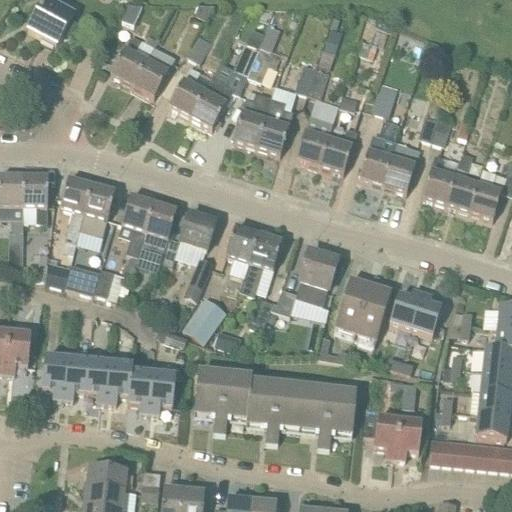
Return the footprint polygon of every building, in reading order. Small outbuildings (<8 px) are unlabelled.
[(65,34),(73,18),(46,2),(37,18),(27,35),(55,51),(65,34)] [(122,25),(133,30),(142,11),(129,9),(122,25)] [(206,24),(214,10),(197,10),(193,19),(206,24)] [(335,33),(338,23),(332,21),(329,31),(335,33)] [(340,36),(330,33),(323,54),(334,58),(340,36)] [(187,61),(200,68),(212,45),(199,38),(187,61)] [(143,46),(154,52),(158,45),(147,39),(143,46)] [(146,65),(154,52),(143,46),(132,40),(110,81),(131,92),(147,66),(146,65)] [(274,48),(262,43),(259,51),(270,57),(274,48)] [(423,59),(438,65),(443,50),(427,44),(423,59)] [(361,45),(356,58),(370,63),(375,49),(361,45)] [(246,81),(258,52),(245,46),(233,75),(246,81)] [(131,92),(153,104),(175,63),(154,52),(146,65),(147,66),(131,92)] [(268,70),(272,58),(258,52),(246,81),(261,87),(268,70)] [(268,70),(276,73),(281,62),(272,58),(268,70)] [(308,100),(317,73),(304,69),(295,96),(308,100)] [(213,79),(203,96),(192,90),(200,76),(191,71),(183,85),(168,112),(190,124),(214,79),(213,79)] [(320,104),(322,98),(329,77),(317,73),(308,100),(320,104)] [(234,95),(226,90),(227,86),(214,79),(190,124),(211,136),(234,95)] [(392,123),(393,122),(396,112),(392,110),(397,91),(381,86),(371,116),(392,123)] [(256,154),(272,104),(255,99),(253,105),(246,103),(232,146),(256,154)] [(357,103),(343,99),(339,112),(354,117),(357,103)] [(256,154),(279,161),(293,116),(284,114),(286,108),(272,104),(256,154)] [(430,148),(438,123),(425,119),(417,144),(430,148)] [(319,173),(328,144),(332,130),(308,122),(301,147),(295,166),(319,173)] [(430,148),(443,152),(451,126),(438,123),(430,148)] [(467,144),(472,126),(462,123),(457,141),(467,144)] [(319,173),(343,180),(356,136),(347,133),(343,148),(328,144),(319,173)] [(382,192),(396,146),(373,140),(358,185),(382,192)] [(406,200),(415,170),(414,170),(419,156),(397,148),(397,147),(396,146),(382,192),(406,200)] [(468,219),(478,188),(466,185),(473,161),(462,157),(459,167),(445,212),(468,219)] [(445,212),(459,167),(436,160),(421,204),(445,212)] [(492,226),(506,181),(496,178),(492,193),(478,188),(468,219),(492,226)] [(22,238),(22,213),(22,181),(0,181),(0,225),(12,226),(12,238),(22,238)] [(46,229),(47,182),(22,181),(22,213),(35,214),(35,229),(46,229)] [(76,245),(82,221),(90,190),(67,184),(59,214),(72,218),(65,242),(76,245)] [(102,242),(115,197),(90,190),(82,221),(96,224),(92,239),(102,242)] [(126,259),(130,261),(137,263),(141,248),(154,209),(130,202),(121,232),(132,235),(129,245),(130,245),(126,259)] [(168,245),(177,216),(154,209),(141,248),(137,263),(135,268),(157,275),(159,269),(172,271),(175,264),(179,249),(168,245)] [(206,257),(215,228),(188,219),(179,249),(175,264),(196,270),(198,265),(201,267),(204,257),(206,257)] [(221,278),(243,285),(257,241),(234,233),(221,278)] [(273,276),(281,248),(257,241),(243,285),(239,297),(254,302),(263,273),(273,276)] [(327,296),(336,265),(309,256),(299,288),(296,300),(289,320),(325,327),(327,315),(321,313),(326,296),(327,296)] [(22,258),(9,258),(9,274),(22,274),(22,258)] [(45,285),(46,265),(47,260),(34,259),(32,285),(45,285)] [(130,261),(124,281),(122,286),(129,288),(135,268),(137,263),(130,261)] [(46,265),(45,285),(64,291),(69,271),(46,265)] [(197,307),(212,271),(201,267),(198,265),(196,270),(183,301),(197,307)] [(99,279),(69,270),(69,271),(64,291),(63,293),(93,301),(93,299),(99,279)] [(93,299),(107,303),(113,278),(100,274),(99,279),(93,299)] [(374,353),(391,298),(349,285),(334,334),(354,341),(352,346),(374,353)] [(289,320),(296,300),(281,294),(276,309),(272,308),(270,316),(270,317),(278,319),(289,322),(289,320)] [(410,335),(422,298),(412,295),(409,303),(398,300),(389,329),(410,335)] [(431,342),(441,313),(429,309),(432,301),(422,298),(410,335),(431,342)] [(182,335),(203,350),(226,318),(205,303),(182,335)] [(270,316),(272,308),(260,303),(249,333),(262,338),(264,330),(270,316)] [(496,334),(511,335),(511,313),(499,312),(496,334)] [(274,328),(278,319),(270,317),(267,326),(274,328)] [(470,331),(472,318),(463,317),(462,318),(455,317),(452,329),(470,331)] [(173,340),(177,329),(164,325),(161,336),(173,340)] [(469,344),(470,331),(452,329),(449,341),(469,344)] [(186,345),(173,340),(161,336),(157,334),(154,343),(163,346),(163,348),(182,355),(186,345)] [(511,335),(496,334),(494,355),(485,354),(485,356),(511,358),(511,335)] [(239,343),(218,336),(213,352),(235,358),(239,343)] [(0,378),(5,379),(9,339),(0,338),(0,378)] [(27,373),(27,369),(30,342),(9,339),(5,379),(14,380),(15,372),(27,373)] [(327,355),(330,344),(322,343),(319,354),(327,355)] [(325,366),(327,358),(327,355),(319,354),(317,364),(325,366)] [(342,368),(345,357),(338,355),(337,360),(335,367),(342,368)] [(511,358),(485,356),(482,377),(511,380),(511,358)] [(335,367),(337,360),(327,358),(325,366),(335,367)] [(460,374),(462,361),(452,360),(451,373),(460,374)] [(398,376),(400,367),(388,363),(385,372),(398,376)] [(62,405),(66,366),(44,364),(41,394),(53,396),(52,404),(62,405)] [(84,399),(88,368),(66,366),(62,405),(73,406),(74,397),(84,399)] [(410,379),(413,371),(400,367),(398,376),(410,379)] [(105,409),(109,371),(88,368),(84,399),(96,400),(95,408),(105,409)] [(128,403),(131,373),(109,371),(105,409),(116,410),(117,402),(128,403)] [(459,387),(460,374),(451,373),(444,372),(442,385),(459,387)] [(149,419),(153,381),(132,379),(132,373),(131,373),(128,403),(127,409),(139,410),(138,418),(149,419)] [(511,390),(511,380),(482,377),(480,398),(472,397),(472,398),(510,402),(511,390)] [(330,438),(351,440),(355,399),(251,389),(251,384),(198,379),(193,419),(214,421),(212,438),(225,439),(227,423),(246,425),(245,429),(266,432),(265,448),(277,449),(279,433),(318,437),(316,453),(329,455),(330,438)] [(160,412),(172,413),(175,383),(153,381),(149,419),(159,420),(160,412)] [(402,397),(403,388),(390,386),(389,395),(402,397)] [(415,398),(416,389),(403,388),(402,397),(415,398)] [(415,398),(402,397),(401,412),(413,413),(415,398)] [(511,413),(509,413),(510,402),(472,398),(469,419),(478,420),(511,424),(511,413)] [(451,417),(452,404),(443,403),(442,416),(451,417)] [(450,429),(451,417),(442,416),(441,428),(450,429)] [(511,433),(511,424),(478,420),(475,442),(506,445),(507,433),(511,433)] [(399,426),(377,423),(365,422),(363,442),(375,444),(373,454),(385,455),(384,464),(394,465),(399,426)] [(406,457),(418,459),(421,428),(399,426),(394,465),(405,466),(406,457)] [(439,470),(442,447),(430,446),(428,469),(439,470)] [(450,471),(453,448),(442,447),(439,470),(450,471)] [(462,472),(464,449),(453,448),(450,471),(462,472)] [(473,473),(475,450),(464,449),(462,472),(473,473)] [(484,474),(486,451),(475,450),(473,473),(484,474)] [(495,476),(497,452),(486,451),(484,474),(495,476)] [(507,477),(510,453),(497,452),(495,476),(507,477)] [(124,496),(126,476),(88,472),(86,492),(124,496)] [(158,497),(160,479),(143,477),(141,495),(158,497)] [(121,511),(124,496),(86,492),(83,511),(121,511)] [(180,511),(183,495),(163,493),(160,511),(180,511)] [(158,497),(141,495),(140,506),(157,508),(158,497)] [(202,511),(204,497),(183,495),(180,511),(202,511)]
